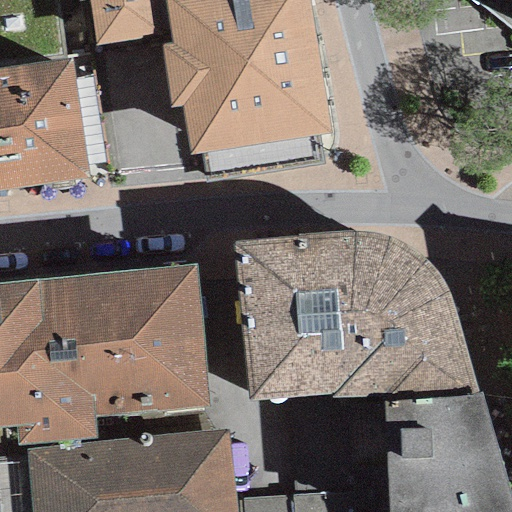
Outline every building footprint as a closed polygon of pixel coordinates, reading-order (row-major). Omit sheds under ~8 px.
[(190,156),(330,134),(308,0),(78,0),(79,2),(88,1),(95,46),(170,34),(171,43),(160,45),(170,108),(182,106),(190,156)] [(71,60),(0,70),(0,190),(87,177),(71,60)] [(386,399),(477,394),(452,305),(448,295),(444,286),(437,275),(432,269),(423,260),(410,248),(397,241),(381,235),(360,234),(336,232),(294,238),(234,242),(248,402),(330,395),(330,398),(366,398),(365,394),(386,393),(386,399)] [(95,420),(207,407),(196,264),(0,285),(0,428),(16,427),(18,446),(97,439),(95,420)] [(511,511),(511,501),(480,393),(477,394),(386,399),(388,511),(511,511)] [(0,511),(235,511),(226,431),(25,450),(25,461),(0,461),(0,511)]
